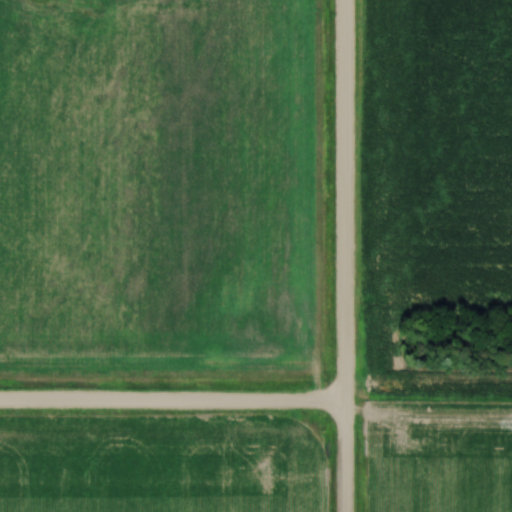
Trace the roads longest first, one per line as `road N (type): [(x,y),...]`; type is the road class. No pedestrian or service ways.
road 1 (residential): [(343,511),(345,0)]
road 2 (residential): [(0,403),(344,405)]
